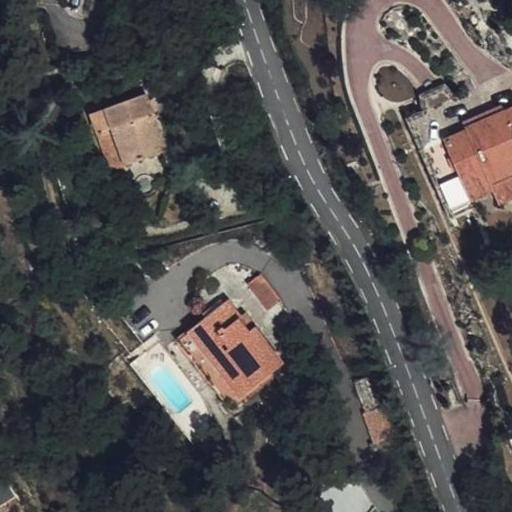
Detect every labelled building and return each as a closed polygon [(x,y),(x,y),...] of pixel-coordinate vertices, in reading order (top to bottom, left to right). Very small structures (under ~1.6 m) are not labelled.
[(146,118),(92,133),(98,152),(111,148),(124,189),(163,177),(176,173),(155,104),(143,107),(146,118)] [(500,224),(511,219),(511,215),(510,212),(511,210),(511,144),(461,167),(484,214),(500,224)] [(111,193),(124,189),(111,148),(98,152),(111,193)] [(176,173),(163,177),(170,199),(183,194),(176,173)] [(285,316),(264,290),(252,299),(273,325),(285,316)] [(291,377),(260,339),(254,343),(247,334),(232,314),(194,344),(229,388),(218,397),(240,425),(260,409),(257,405),(291,377)] [(247,334),(254,343),(260,339),(252,330),(247,334)] [(182,353),(218,397),(229,388),(194,344),(182,353)]
